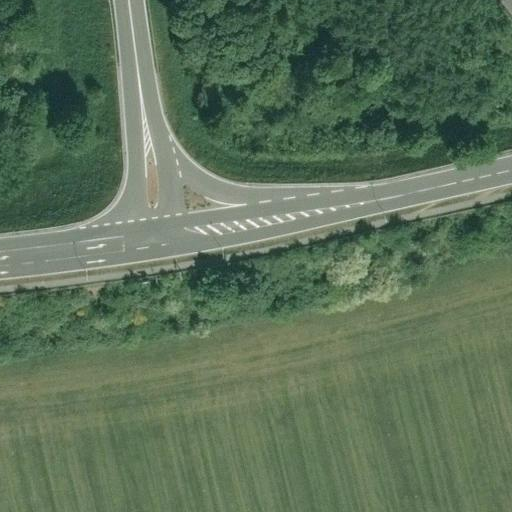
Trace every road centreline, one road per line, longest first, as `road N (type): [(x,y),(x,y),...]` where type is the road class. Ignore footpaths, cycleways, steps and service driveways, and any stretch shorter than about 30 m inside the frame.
road 1 (residential): [(303,199),(511,160)]
road 2 (primary): [(303,199),(237,195),(194,181),(146,134)]
road 3 (tertiary): [(0,238),(157,218)]
road 4 (residential): [(157,218),(303,199)]
road 5 (primary): [(129,0),(146,134)]
